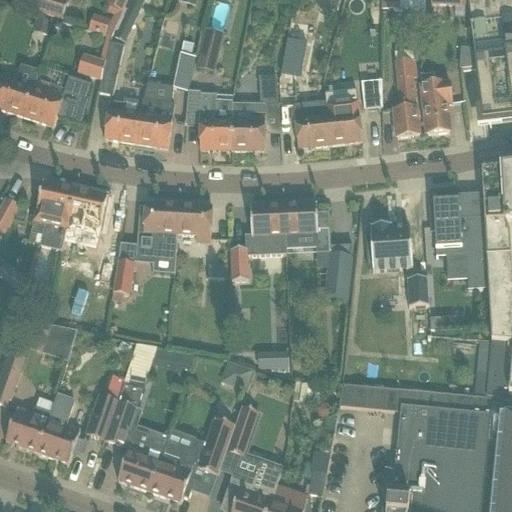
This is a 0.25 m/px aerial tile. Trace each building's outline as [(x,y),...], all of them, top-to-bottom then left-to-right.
[(62,20),(67,6),(67,3),(57,0),(34,0),(31,11),(62,20)] [(108,0),(105,8),(121,15),(128,0),(108,0)] [(128,0),(121,15),(110,38),(123,44),(144,0),(128,0)] [(382,0),(383,14),(396,14),(396,0),(382,0)] [(461,0),(431,0),(431,9),(461,11),(461,10),(464,10),(465,0),(461,0)] [(511,0),(465,0),(476,74),(482,115),(477,115),(479,133),(484,132),(511,129),(511,0)] [(88,31),(104,36),(111,22),(93,16),(88,31)] [(53,23),(36,17),(33,27),(50,32),(53,23)] [(287,44),(281,79),(301,83),(307,47),(287,44)] [(214,76),(221,50),(202,45),(196,71),(214,76)] [(98,96),(113,100),(124,50),(110,47),(109,48),(107,60),(106,64),(102,82),(98,96)] [(102,82),(106,64),(84,57),(78,74),(102,82)] [(188,95),(195,60),(181,57),(173,92),(188,95)] [(394,113),(395,122),(397,142),(420,139),(418,119),(413,81),(417,81),(415,64),(396,66),(401,112),(394,113)] [(16,87),(18,79),(5,75),(0,90),(0,113),(23,121),(33,93),(16,87)] [(451,86),(437,87),(436,78),(421,80),(426,119),(428,138),(450,136),(448,116),(447,111),(453,110),(451,86)] [(261,109),(278,108),(276,79),(259,80),(261,109)] [(33,93),(23,121),(54,131),(57,119),(82,127),(86,114),(84,113),(92,87),(69,80),(64,94),(35,85),(33,93)] [(383,112),(382,84),(361,86),(364,113),(383,112)] [(357,94),(325,97),(326,105),(327,120),(330,149),(362,145),(360,125),(358,103),(357,94)] [(201,134),(200,154),(232,155),(233,126),(232,126),(233,109),(233,105),(234,99),(202,98),(202,99),(201,117),(201,134)] [(198,134),(200,100),(187,100),(185,133),(198,134)] [(123,107),(111,105),(105,143),(137,148),(142,110),(138,110),(139,104),(123,102),(123,107)] [(143,103),(142,110),(137,148),(168,153),(175,108),(143,103)] [(304,114),(295,115),(296,132),(299,152),(330,149),(327,120),(326,105),(303,108),(304,114)] [(264,156),(265,143),(265,118),(251,117),(251,126),(233,126),(232,155),(264,156)] [(279,118),(265,118),(265,143),(280,144),(279,118)] [(511,171),(482,175),(485,221),(489,297),(492,346),(511,347),(511,171)] [(43,187),(39,207),(34,226),(46,229),(41,250),(62,255),(66,235),(69,222),(76,194),(43,187)] [(76,194),(69,222),(88,227),(87,233),(100,236),(108,201),(76,194)] [(6,203),(0,214),(0,235),(4,237),(19,210),(6,203)] [(142,211),(139,264),(156,265),(155,273),(175,275),(178,239),(179,210),(146,208),(146,211),(142,211)] [(434,210),(429,210),(431,237),(435,237),(436,261),(446,261),(466,260),(467,284),(468,294),(487,293),(487,297),(489,297),(485,221),(482,221),(460,222),(460,208),(459,208),(434,210)] [(317,209),(284,211),(285,240),(285,250),(301,249),(301,256),(316,255),(316,259),(330,258),(325,302),(347,304),(351,262),(352,250),(331,251),(329,216),(317,217),(317,209)] [(179,210),(178,239),(198,240),(197,245),(211,246),(212,232),(213,212),(179,210)] [(252,242),(247,242),(248,255),(248,261),(286,259),(286,254),(285,250),(285,240),(284,211),(250,212),(251,232),(252,242)] [(370,241),(366,241),(368,272),(373,271),(373,276),(374,276),(411,273),(411,274),(413,274),(410,233),(409,233),(409,234),(391,235),(391,231),(391,230),(371,231),(371,232),(372,236),(370,236),(370,241)] [(248,261),(248,255),(231,256),(232,286),(249,286),(248,261)] [(118,265),(113,297),(129,299),(134,267),(118,265)] [(208,281),(224,282),(224,270),(209,269),(208,281)] [(427,282),(407,284),(409,312),(428,311),(427,282)] [(10,357),(0,384),(0,409),(6,411),(9,404),(10,404),(25,363),(23,362),(27,350),(34,353),(43,326),(33,322),(24,348),(16,345),(11,358),(10,357)] [(440,322),(429,323),(430,335),(441,335),(440,322)] [(511,347),(492,346),(486,401),(501,403),(501,397),(509,398),(511,373),(511,370),(511,347)] [(120,397),(118,405),(104,444),(123,451),(137,412),(136,412),(140,400),(157,352),(135,347),(120,397)] [(288,356),(276,357),(277,372),(288,372),(288,356)] [(248,393),(255,373),(231,364),(224,384),(248,393)] [(337,389),(340,375),(318,371),(315,384),(337,389)] [(461,505),(511,509),(511,421),(502,420),(503,403),(501,403),(486,401),(343,387),(342,391),(339,410),(400,417),(391,500),(461,505)] [(311,407),(313,389),(301,388),(299,405),(311,407)] [(51,415),(50,418),(37,456),(69,467),(75,448),(80,434),(68,430),(69,425),(76,406),(57,399),(51,415)] [(104,444),(118,405),(100,399),(86,438),(104,444)] [(17,412),(12,426),(5,445),(37,456),(50,418),(35,412),(33,418),(17,412)] [(258,417),(242,412),(226,455),(242,461),(258,417)] [(167,445),(149,495),(181,506),(183,501),(190,503),(196,485),(202,487),(206,476),(217,480),(234,431),(214,424),(206,447),(193,442),(183,470),(179,468),(183,456),(181,450),(167,445)] [(118,484),(149,495),(167,445),(150,439),(145,457),(129,451),(118,484)] [(322,501),(326,478),(327,478),(330,458),(314,455),(311,475),(312,475),(308,498),(322,501)] [(268,511),(283,470),(263,463),(256,483),(235,475),(221,511),(268,511)] [(460,511),(461,505),(391,500),(388,500),(386,511),(460,511)]
